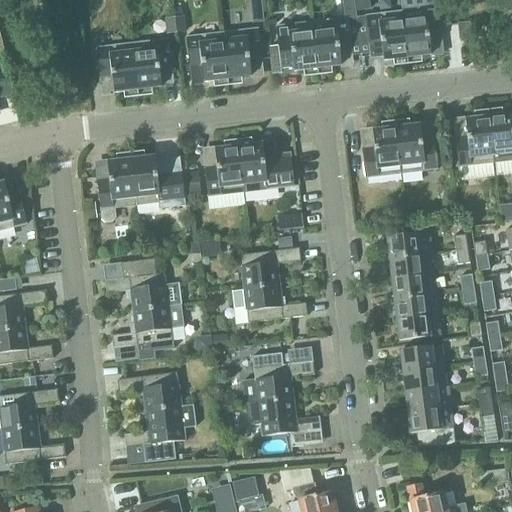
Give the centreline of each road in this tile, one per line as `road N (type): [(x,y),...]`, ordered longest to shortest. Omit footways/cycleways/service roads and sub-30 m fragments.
road 1 (residential): [(375,511),(343,315),(323,101)]
road 2 (residential): [(103,511),(58,130)]
road 3 (residential): [(58,130),(323,101)]
road 4 (residential): [(323,101),(511,79)]
